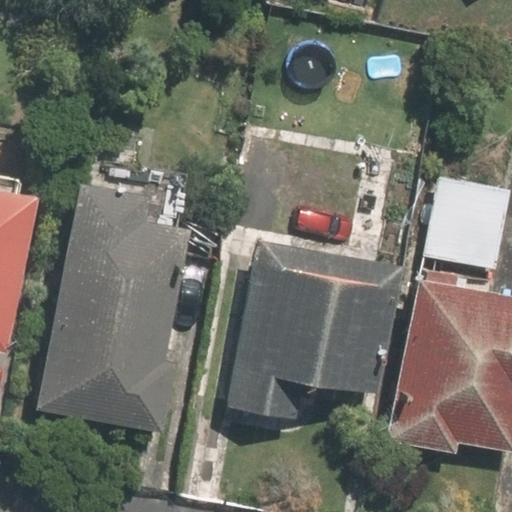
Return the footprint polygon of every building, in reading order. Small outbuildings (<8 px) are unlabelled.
[(415,173),(405,253),(490,263),(500,184),(415,173)] [(132,192),(67,179),(22,406),(152,431),(167,356),(150,353),(177,220),(128,211),(132,192)] [(0,186),(0,315),(23,191),(0,186)] [(280,381),(356,395),(381,265),(247,240),(216,404),(274,415),(280,381)] [(511,424),(511,291),(402,276),(378,441),(446,451),(447,442),(508,451),(511,424)]
